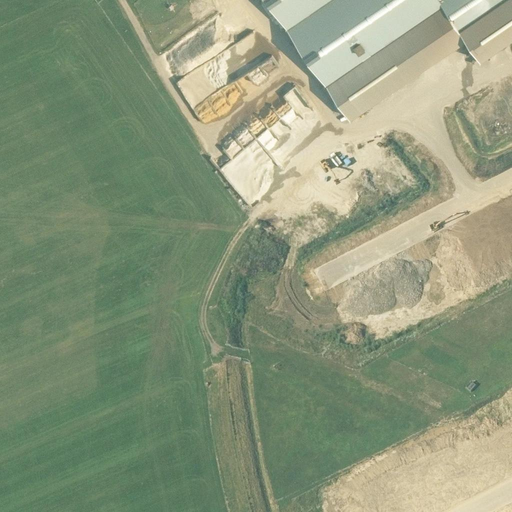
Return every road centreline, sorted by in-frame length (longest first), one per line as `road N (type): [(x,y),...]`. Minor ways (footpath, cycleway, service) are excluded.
road 1 (track): [(511,183),(494,192),(467,186),(434,136),(413,123),(360,127),(244,201),(0,332)]
road 2 (motorway): [(0,417),(511,132)]
road 3 (motorway): [(511,107),(0,392)]
